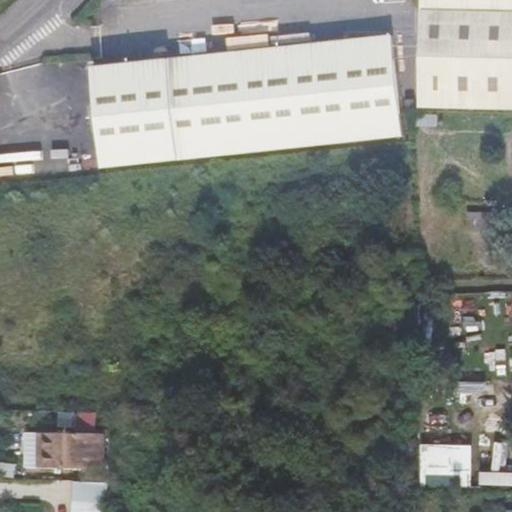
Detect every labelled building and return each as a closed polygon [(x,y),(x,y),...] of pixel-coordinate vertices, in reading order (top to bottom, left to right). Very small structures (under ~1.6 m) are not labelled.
[(511,0),(427,0),(428,0),(425,109),(511,109),(511,0)] [(101,66),(112,168),(266,153),(373,142),(410,138),(400,36),(241,52),(101,66)] [(498,229),(499,213),(469,212),(469,229),(498,229)] [(104,469),(105,435),(62,434),(61,468),(104,469)] [(423,476),(473,478),(474,445),(424,443),(423,476)] [(106,511),(107,485),(73,484),(72,511),(106,511)]
